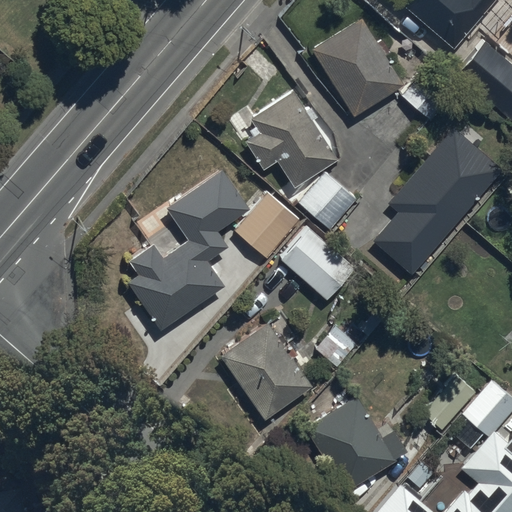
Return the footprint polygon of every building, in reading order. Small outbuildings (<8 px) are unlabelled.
[(396,0),(452,46),(490,0),(396,0)] [(374,40),(358,15),(308,47),(350,114),(402,81),(384,53),(389,50),(380,36),(374,40)] [(511,121),(511,65),(482,39),(454,72),(511,121)] [(452,85),(424,63),(399,94),(428,116),(452,85)] [(302,106),(290,87),(248,114),(258,128),(242,138),(261,167),(274,159),(290,184),(334,156),(310,118),(314,115),(307,104),(302,106)] [(499,170),(450,126),(386,200),(395,208),(370,236),(410,271),(499,170)] [(220,166),(163,205),(137,222),(150,241),(126,258),(135,272),(126,278),(159,326),(223,283),(205,256),(226,242),(215,227),(246,206),(220,166)] [(358,199),(321,168),(299,195),(336,226),(358,199)] [(297,220),(265,191),(231,229),(263,258),(297,220)] [(351,267),(306,226),(280,255),(325,296),(351,267)] [(261,417),(310,383),(264,320),(216,354),(261,417)] [(511,511),(511,443),(494,428),(511,408),(511,396),(488,376),(459,410),(486,433),(457,467),(473,481),(464,492),(460,488),(439,511),(428,511),(431,509),(399,481),(371,511),(511,511)] [(391,425),(377,433),(354,394),(304,424),(343,490),(395,460),(393,456),(405,449),(391,425)] [(26,511),(23,495),(0,498),(0,511),(26,511)]
